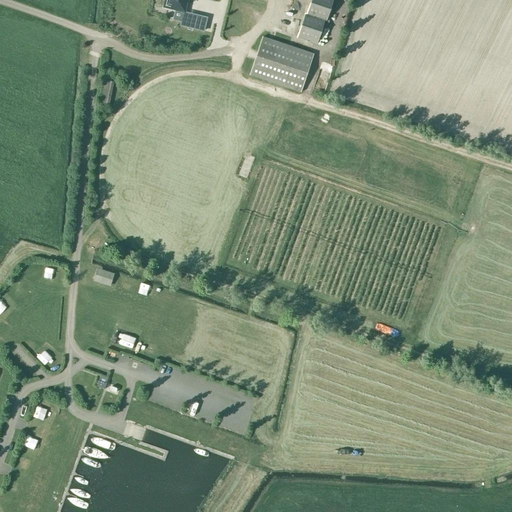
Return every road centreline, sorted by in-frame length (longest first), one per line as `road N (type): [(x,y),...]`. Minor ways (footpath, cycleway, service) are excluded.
road 1 (track): [(243,81),(173,74),(122,107),(107,132),(100,172),(101,198),(117,230),(182,271),(511,378)]
road 2 (track): [(511,168),(309,102)]
